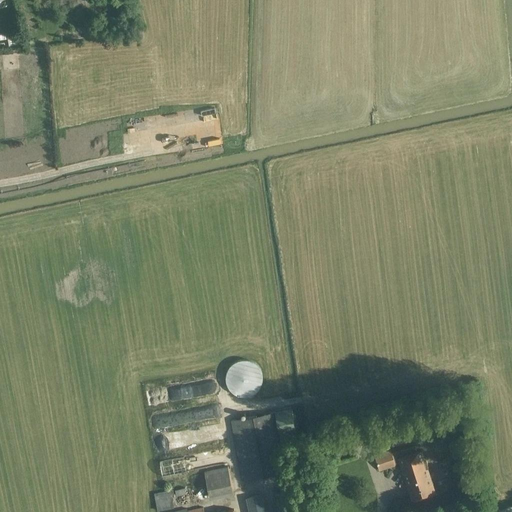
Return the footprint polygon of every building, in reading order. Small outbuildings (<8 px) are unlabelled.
[(263,381),(263,378),(263,375),(262,372),(261,369),(259,366),(256,364),(254,362),(251,360),(248,360),(245,359),(241,360),(238,360),(235,362),(233,364),(230,366),(229,369),(227,371),(226,375),(226,378),(226,379),(226,381),(227,384),(229,387),(230,390),(233,392),(235,394),(238,395),(241,396),(245,396),(248,396),(251,395),(254,394),(256,392),(259,390),(261,387),(262,384),(263,381)] [(291,408),(231,420),(242,480),(287,472),(282,446),(287,445),(298,443),(291,408)] [(442,412),(433,421),(441,429),(450,421),(453,418),(445,409),(442,412)] [(378,428),(366,432),(371,447),(383,443),(378,428)] [(422,450),(417,452),(415,445),(392,453),(391,449),(374,454),(380,471),(396,465),(395,463),(400,462),(412,500),(436,492),(422,450)] [(163,474),(188,472),(186,457),(161,460),(163,474)] [(460,464),(464,478),(474,475),(470,461),(460,464)] [(229,464),(206,471),(213,496),(237,489),(229,464)] [(157,511),(158,510),(174,508),(172,497),(175,496),(173,489),(154,493),(157,511)] [(300,511),(299,504),(297,490),(274,493),(277,511),(300,511)] [(261,511),(258,494),(246,496),(249,511),(261,511)]
